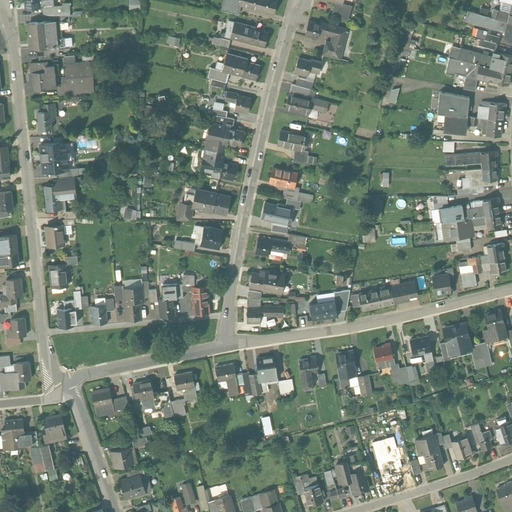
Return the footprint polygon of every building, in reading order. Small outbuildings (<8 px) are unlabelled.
[(25,0),(26,9),(45,8),(54,7),(53,0),(25,0)] [(227,0),(227,1),(224,0),(223,4),(238,8),(239,5),(273,15),(276,0),(227,0)] [(342,4),(334,2),(331,16),(346,21),(350,6),(342,4)] [(238,8),(223,4),(221,11),(236,15),(238,8)] [(54,7),(45,8),(46,15),(56,15),(55,7),(54,7)] [(511,7),(510,7),(509,13),(492,9),(490,18),(499,20),(511,23),(511,7)] [(511,23),(499,20),(490,18),(467,11),(465,21),(483,26),(483,24),(496,28),(496,26),(505,28),(503,38),(511,39),(511,23)] [(56,15),(46,15),(47,21),(52,21),(56,21),(56,22),(60,21),(60,23),(69,22),(69,14),(56,15)] [(47,21),(29,23),(30,32),(29,32),(31,48),(58,46),(57,30),(61,30),(60,23),(60,21),(56,22),(56,21),(52,21),(47,21)] [(255,28),(229,21),(225,37),(264,47),(268,32),(255,29),(255,28)] [(344,29),(321,23),(320,24),(308,21),(304,35),(317,39),(318,32),(332,36),(330,42),(341,45),(344,29)] [(500,37),(486,33),(484,40),(497,43),(498,43),(500,37)] [(170,43),(180,44),(181,38),(171,36),(170,43)] [(411,39),(404,37),(402,45),(409,47),(411,39)] [(229,42),(213,38),(212,44),(228,48),(229,42)] [(497,43),(484,40),(484,41),(480,40),(479,46),(495,50),(497,43)] [(330,42),(325,41),(323,47),(340,52),(341,45),(330,42)] [(409,47),(402,45),(400,53),(407,55),(409,47)] [(510,73),(457,59),(459,48),(451,46),(445,73),(454,75),(455,73),(466,76),(466,75),(476,77),(477,75),(494,79),(493,82),(508,85),(510,73)] [(511,56),(493,52),(492,57),(485,55),(486,53),(483,52),(482,54),(459,48),(457,59),(510,73),(511,65),(511,56)] [(245,60),(235,57),(233,62),(233,66),(230,65),(228,72),(254,80),(258,65),(245,62),(245,60)] [(310,61),(298,58),(294,72),(306,76),(308,69),(310,61)] [(321,63),(310,60),(310,61),(308,69),(318,72),(321,63)] [(53,63),(37,65),(38,73),(32,73),(34,90),(56,88),(53,63)] [(85,64),(74,65),(76,85),(77,84),(86,83),(85,64)] [(228,75),(214,71),(212,78),(226,82),(228,75)] [(476,77),(466,75),(466,76),(463,88),(474,90),(476,77)] [(313,82),(298,77),(296,85),(310,89),(311,90),(313,82)] [(76,85),(60,87),(61,94),(78,92),(77,84),(76,85)] [(296,85),(292,84),(289,94),(300,97),(301,96),(312,99),(313,96),(309,95),(310,89),(296,85)] [(391,100),(398,102),(402,88),(395,86),(391,100)] [(439,91),(437,113),(445,114),(461,116),(466,116),(469,97),(439,91)] [(238,94),(227,92),(225,101),(235,103),(237,95),(238,95),(238,94)] [(312,99),(301,96),(300,97),(289,94),(285,109),(308,114),(308,116),(315,117),(317,110),(326,112),(328,103),(312,99)] [(238,95),(237,95),(235,103),(234,110),(247,113),(250,98),(238,95)] [(505,104),(489,102),(488,108),(487,118),(502,120),(503,108),(505,108),(505,104)] [(51,104),(42,105),(43,112),(37,112),(38,129),(51,128),(50,118),(53,118),(51,104)] [(488,108),(480,107),(478,106),(477,117),(481,118),(487,118),(488,108)] [(466,116),(445,114),(443,130),(452,131),(452,133),(461,134),(461,132),(465,133),(466,116)] [(234,119),(214,115),(212,124),(218,125),(218,124),(231,127),(230,128),(232,129),(234,119)] [(477,117),(466,116),(466,124),(481,125),(481,118),(477,117)] [(487,118),(481,118),(481,125),(487,126),(486,135),(500,136),(502,120),(487,118)] [(231,127),(218,124),(218,125),(216,132),(211,131),(211,133),(210,133),(207,149),(219,151),(221,146),(226,147),(227,143),(240,146),(243,131),(232,129),(230,128),(231,127)] [(306,134),(293,131),(292,133),(280,130),(277,146),(296,150),(302,151),(303,150),(306,134)] [(453,141),(442,141),(442,150),(453,151),(453,141)] [(66,142),(40,145),(42,172),(59,171),(68,170),(68,169),(66,142)] [(6,147),(0,147),(0,177),(10,177),(6,147)] [(207,149),(200,148),(199,155),(205,156),(203,165),(221,169),(219,176),(233,179),(236,165),(223,162),(225,152),(219,151),(207,149)] [(296,150),(294,162),(304,165),(307,151),(303,150),(302,151),(296,150)] [(496,150),(444,154),(445,165),(481,162),(481,168),(496,167),(495,156),(496,156),(496,150)] [(481,168),(464,170),(464,178),(468,177),(469,188),(477,187),(497,185),(496,167),(481,168)] [(68,170),(59,171),(59,177),(61,177),(73,177),(78,177),(77,168),(68,169),(68,170)] [(296,173),(272,168),(268,182),(293,188),(296,173)] [(382,185),(391,185),(392,171),(383,170),(382,185)] [(62,184),(44,186),(46,210),(60,209),(59,198),(75,197),(73,177),(61,177),(62,184)] [(0,216),(7,215),(7,208),(13,207),(11,190),(0,191),(0,216)] [(196,190),(195,195),(186,193),(185,203),(193,205),(192,206),(226,213),(229,198),(216,195),(216,193),(196,190)] [(312,195),(292,191),(290,199),(311,203),(312,195)] [(498,198),(482,200),(483,208),(462,211),(463,219),(499,214),(497,202),(499,202),(498,198)] [(293,208),(276,204),(276,206),(264,203),(261,217),(289,224),(293,208)] [(192,208),(179,206),(176,219),(189,220),(192,208)] [(138,218),(138,208),(126,207),(126,218),(138,218)] [(463,219),(442,222),(444,240),(456,238),(469,237),(472,236),(471,226),(476,225),(477,230),(501,227),(499,214),(463,219)] [(287,226),(272,224),(271,231),(286,233),(287,226)] [(58,226),(56,226),(56,225),(54,225),(54,226),(45,227),(47,246),(63,245),(61,226),(61,225),(58,226)] [(222,230),(204,227),(200,245),(218,248),(222,230)] [(366,228),(366,240),(377,240),(377,228),(366,228)] [(0,235),(0,253),(17,252),(16,234),(0,235)] [(303,236),(289,234),(288,240),(292,241),(292,243),(302,244),(303,236)] [(469,237),(456,238),(458,251),(470,250),(469,237)] [(270,240),(257,238),(254,253),(267,255),(268,249),(279,251),(281,241),(270,239),(270,240)] [(194,243),(184,241),(183,242),(175,241),(174,248),(193,251),(194,243)] [(289,242),(281,241),(279,251),(288,252),(289,242)] [(503,243),(482,247),(484,255),(478,256),(480,263),(504,259),(502,249),(503,248),(503,243)] [(17,252),(0,253),(0,265),(4,265),(19,264),(17,252)] [(77,256),(61,257),(62,264),(65,264),(65,265),(77,263),(77,256)] [(478,256),(467,258),(468,265),(472,265),(480,263),(478,256)] [(480,263),(472,265),(474,272),(474,273),(490,271),(491,275),(506,272),(504,259),(480,263)] [(62,264),(49,265),(51,287),(67,285),(65,265),(65,264),(62,264)] [(468,265),(460,267),(463,287),(475,285),(474,273),(472,265),(468,265)] [(263,274),(251,272),(249,287),(261,289),(262,283),(264,274),(263,274)] [(275,275),(263,273),(263,274),(264,274),(262,283),(273,285),(275,275)] [(338,273),(338,288),(347,288),(347,274),(338,273)] [(447,275),(432,277),(435,294),(436,293),(436,295),(443,294),(443,292),(450,291),(448,281),(447,275)] [(20,278),(7,279),(8,288),(4,289),(4,293),(0,293),(0,305),(5,305),(16,304),(16,295),(22,295),(20,278)] [(414,281),(390,286),(394,303),(418,298),(414,281)] [(122,285),(113,286),(115,300),(124,299),(123,288),(122,285)] [(142,286),(123,288),(124,299),(124,303),(126,321),(141,319),(140,304),(144,303),(144,298),(143,286),(142,286)] [(390,286),(351,295),(353,306),(360,304),(361,310),(394,303),(390,286)] [(155,289),(148,289),(150,302),(157,301),(155,289)] [(334,300),(335,306),(347,305),(350,290),(333,292),(334,300)] [(166,291),(158,292),(160,318),(175,316),(174,304),(173,299),(167,299),(166,291)] [(207,295),(193,297),(194,314),(209,313),(207,302),(207,295)] [(111,298),(104,299),(104,305),(105,311),(112,311),(111,298)] [(260,298),(247,298),(247,308),(259,308),(259,306),(260,298)] [(334,300),(309,304),(311,321),(337,317),(335,306),(334,300)] [(78,301),(70,302),(70,304),(72,320),(79,319),(78,301)] [(70,304),(57,305),(59,327),(72,325),(72,320),(70,304)] [(104,305),(90,307),(92,324),(106,322),(105,311),(104,305)] [(259,308),(247,308),(247,323),(259,323),(259,316),(282,316),(282,306),(259,306),(259,308)] [(501,309),(496,311),(496,312),(485,315),(488,329),(484,330),(486,340),(504,335),(505,340),(509,340),(506,331),(501,309)] [(24,317),(12,319),(13,329),(13,336),(19,335),(26,334),(24,317)] [(460,325),(444,329),(447,342),(450,353),(470,348),(469,346),(470,346),(464,323),(460,324),(460,325)] [(19,335),(13,336),(13,329),(8,329),(9,345),(14,344),(14,346),(20,345),(19,335)] [(427,336),(410,340),(413,355),(424,353),(427,365),(434,363),(427,336)] [(447,342),(439,344),(443,359),(451,357),(450,353),(447,342)] [(487,342),(480,344),(483,357),(490,355),(487,342)] [(389,343),(385,344),(385,346),(373,348),(379,369),(394,365),(389,343)] [(470,346),(469,346),(470,348),(474,365),(485,363),(483,357),(480,344),(470,346)] [(348,353),(336,355),(342,388),(351,387),(349,376),(356,375),(352,351),(347,352),(348,353)] [(9,355),(0,356),(0,367),(11,366),(9,355)] [(273,356),(256,359),(258,373),(257,373),(257,374),(258,381),(277,378),(273,356)] [(310,359),(299,360),(302,383),(311,382),(310,374),(317,373),(315,357),(310,358),(310,359)] [(29,361),(15,363),(17,372),(0,374),(0,375),(2,390),(24,387),(23,379),(31,378),(29,361)] [(232,363),(215,367),(218,381),(235,377),(232,363)] [(412,366),(405,367),(409,382),(416,381),(415,377),(418,376),(416,367),(413,368),(412,366)] [(405,367),(392,371),(395,382),(398,381),(399,385),(409,382),(405,367)] [(191,371),(174,375),(177,389),(187,387),(194,386),(191,371)] [(248,372),(241,373),(246,395),(253,394),(252,392),(249,375),(248,372)] [(257,374),(249,375),(252,392),(260,390),(258,381),(257,374)] [(324,374),(317,374),(319,387),(326,386),(324,374)] [(368,375),(357,378),(361,395),(372,393),(368,375)] [(150,380),(133,384),(135,391),(132,392),(133,398),(142,396),(145,412),(162,409),(160,393),(153,394),(150,380)] [(285,380),(278,381),(280,392),(287,391),(285,380)] [(194,386),(187,387),(187,390),(183,391),(185,400),(197,398),(194,386)] [(109,388),(93,392),(97,415),(114,412),(114,410),(111,399),(109,388)] [(167,391),(160,393),(162,409),(166,417),(173,415),(170,401),(167,391)] [(126,396),(111,399),(114,410),(128,407),(126,396)] [(180,399),(170,401),(173,415),(174,418),(186,414),(183,400),(180,400),(180,399)] [(62,415),(45,419),(47,430),(43,432),(45,444),(67,438),(62,415)] [(266,417),(262,418),(265,435),(270,434),(266,417)] [(511,423),(511,421),(507,422),(506,417),(498,420),(499,424),(495,426),(501,444),(511,440),(511,423)] [(23,419),(5,421),(6,430),(2,430),(2,435),(4,448),(26,445),(24,434),(23,419)] [(487,431),(484,421),(478,423),(487,449),(492,447),(489,440),(492,439),(490,430),(487,431)] [(478,422),(471,425),(477,444),(480,443),(482,450),(487,449),(478,423),(478,422)] [(36,432),(24,434),(26,445),(38,444),(36,432)] [(440,432),(434,434),(437,446),(444,444),(442,437),(440,432)] [(434,434),(415,439),(419,455),(422,454),(435,450),(434,447),(437,446),(434,434)] [(449,434),(442,437),(444,444),(445,448),(452,445),(451,443),(452,443),(451,441),(449,434)] [(466,436),(451,441),(452,443),(451,443),(452,445),(456,459),(473,453),(472,449),(471,450),(466,436)] [(146,437),(132,440),(134,446),(147,443),(146,437)] [(48,446),(40,447),(43,462),(51,460),(48,446)] [(40,447),(32,449),(33,458),(40,457),(41,464),(44,464),(43,462),(40,447)] [(128,447),(112,451),(116,467),(133,463),(128,447)] [(70,457),(68,449),(56,452),(57,460),(70,457)] [(435,450),(422,454),(425,464),(422,465),(424,471),(443,465),(439,449),(435,450)] [(368,459),(360,461),(363,473),(371,471),(369,464),(368,459)] [(417,460),(410,462),(411,467),(413,474),(420,472),(417,460)] [(360,461),(346,466),(345,462),(335,465),(340,483),(350,481),(353,493),(368,489),(363,473),(360,461)] [(377,461),(369,464),(371,471),(372,475),(380,473),(378,465),(377,461)] [(378,465),(380,473),(383,483),(398,478),(393,461),(378,465)] [(137,470),(126,473),(128,479),(139,476),(137,470)] [(128,479),(119,482),(125,499),(150,491),(145,476),(139,478),(139,476),(128,479)] [(318,484),(310,486),(309,479),(301,481),(304,492),(308,506),(322,502),(318,484)] [(301,481),(294,483),(297,494),(304,492),(301,481)] [(507,485),(496,489),(501,503),(502,502),(509,500),(511,498),(511,484),(511,482),(507,483),(507,485)] [(189,484),(180,487),(186,505),(194,502),(189,484)] [(343,488),(336,490),(338,497),(345,495),(343,488)] [(336,490),(329,492),(331,499),(338,497),(336,490)] [(232,511),(228,495),(213,500),(217,511),(232,511)] [(268,496),(252,500),(255,511),(264,509),(263,508),(271,506),(268,496)] [(467,499),(456,503),(458,511),(476,511),(471,497),(467,498),(467,499)] [(186,511),(185,508),(182,509),(179,498),(170,500),(173,511),(186,511)] [(217,511),(213,500),(208,502),(210,511),(217,511)] [(511,506),(509,500),(502,502),(505,511),(507,511),(511,510),(511,506)] [(162,501),(151,504),(153,510),(164,507),(162,501)]
